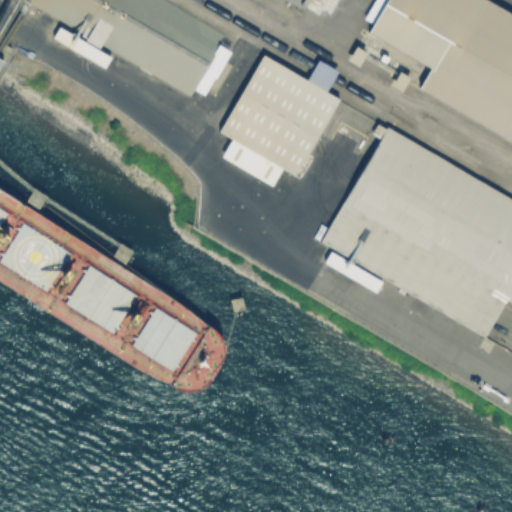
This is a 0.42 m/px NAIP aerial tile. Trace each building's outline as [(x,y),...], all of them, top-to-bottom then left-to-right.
[(150,0),(225,43),(191,101),(24,4),(26,0),(150,0)] [(322,0),(312,18),(281,0),(322,0)] [(511,140),(416,84),(427,65),(368,31),(386,0),(487,0),(511,14),(511,140)] [(107,53),(56,29),(50,40),(102,64),(107,53)] [(263,58),(333,98),(290,171),(279,165),(269,182),(220,153),(230,136),(221,131),(263,58)] [(386,128),(511,202),(511,304),(502,299),(482,335),(321,240),(386,128)]
